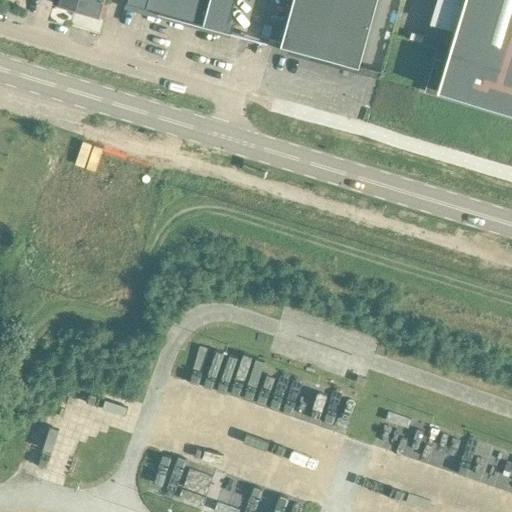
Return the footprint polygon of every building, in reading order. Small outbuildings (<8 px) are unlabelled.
[(75,9),(77,0),(54,0),(53,3),(75,9)] [(77,0),(75,9),(100,17),(105,0),(77,0)] [(128,0),(128,3),(232,31),(234,22),(229,20),(234,0),(128,0)] [(293,0),(281,45),(290,47),(288,52),(290,53),(291,49),(359,67),(377,0),(293,0)] [(511,0),(465,0),(447,62),(435,58),(426,89),(511,115),(511,0)]
